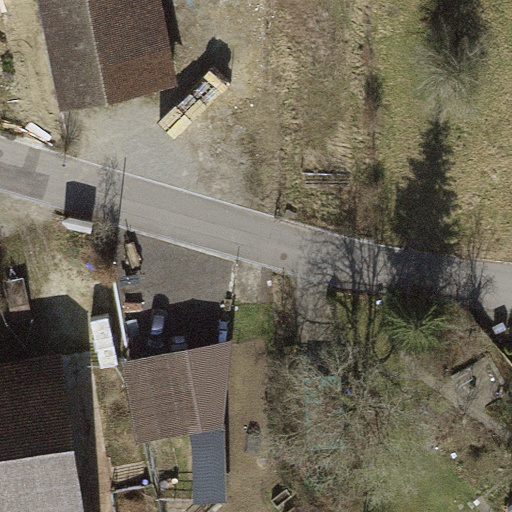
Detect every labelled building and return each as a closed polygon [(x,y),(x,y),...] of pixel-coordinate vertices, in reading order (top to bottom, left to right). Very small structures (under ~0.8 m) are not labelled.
[(167,0),(40,0),(63,116),(185,94),(167,0)] [(275,96),(206,93),(203,158),(272,161),(275,96)] [(86,511),(59,350),(0,360),(0,511),(86,511)] [(205,435),(188,350),(126,362),(147,446),(205,435)] [(511,511),(511,498),(501,506),(505,511),(511,511)]
